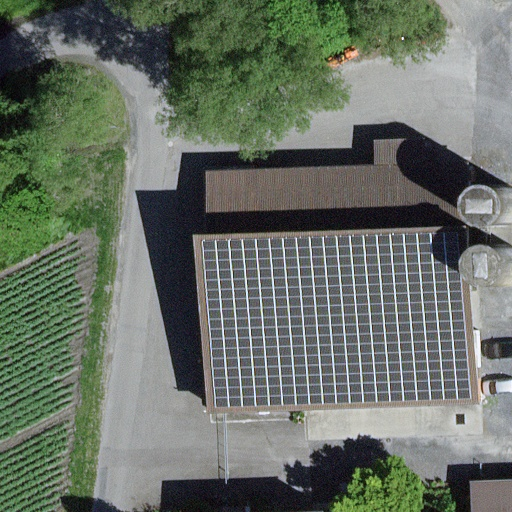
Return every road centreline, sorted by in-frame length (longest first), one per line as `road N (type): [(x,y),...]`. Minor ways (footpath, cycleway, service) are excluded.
road 1 (unclassified): [(121,511),(182,0)]
road 2 (track): [(0,58),(121,0)]
